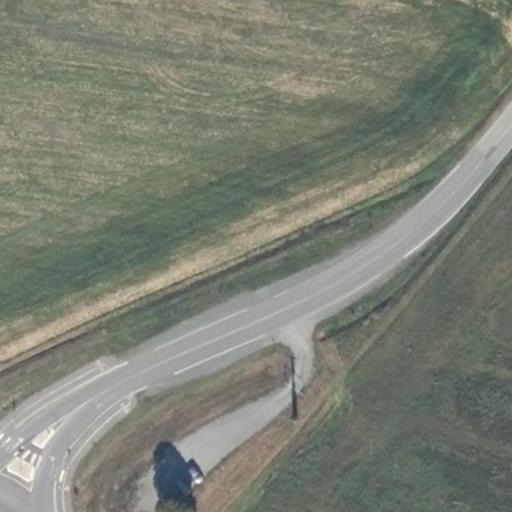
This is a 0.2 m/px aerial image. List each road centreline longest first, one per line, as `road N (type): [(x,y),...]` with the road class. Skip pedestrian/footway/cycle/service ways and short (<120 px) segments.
road 1 (tertiary): [(481,160),(440,205),(354,272),(204,343)]
road 2 (tertiary): [(39,511),(49,458),(67,431),(204,343)]
road 3 (tertiary): [(204,343),(134,367),(57,410),(0,459)]
